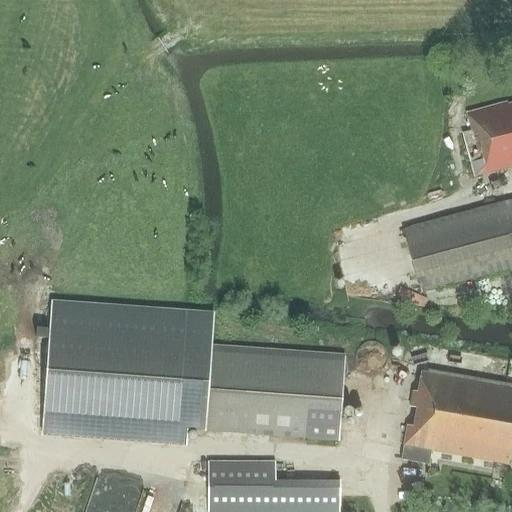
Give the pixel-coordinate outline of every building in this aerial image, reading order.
[(415,168),(477,151),(483,175),(511,167),(511,103),(508,105),(507,103),(467,114),(463,115),(452,75),(395,91),(415,168)] [(511,200),(447,218),(403,229),(421,293),(511,268),(511,200)] [(213,318),(51,307),(49,330),(36,329),(36,339),(48,340),(42,436),(185,446),(186,430),(204,431),(338,441),(344,357),(211,348),(213,318)] [(511,360),(442,348),(437,373),(428,371),(427,373),(421,372),(417,392),(413,391),(401,460),(429,465),(431,451),(509,465),(510,459),(511,459),(511,360)] [(339,511),(340,481),(274,481),(274,463),(208,463),(208,511),(339,511)]
